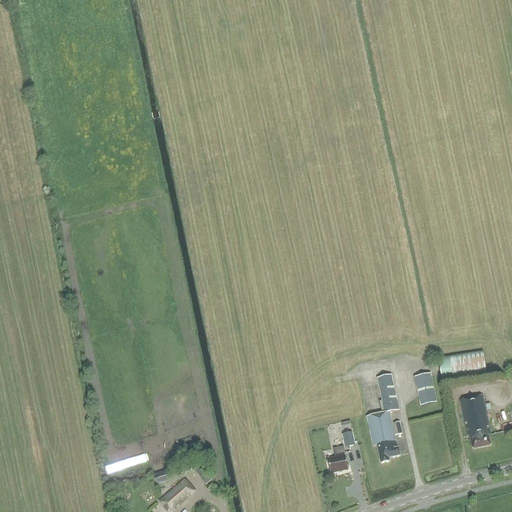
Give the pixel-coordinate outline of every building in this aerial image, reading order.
[(486,372),(483,351),(439,357),(442,379),(486,372)] [(437,403),(431,374),(414,378),(420,407),(437,403)] [(388,458),(400,456),(398,449),(397,449),(389,413),(399,411),(391,376),(378,378),(385,414),(367,418),(373,447),(378,446),(381,464),(389,462),(388,458)] [(473,449),(490,446),(488,436),(490,436),(482,397),(461,401),(468,437),(470,436),(473,449)] [(350,421),(342,423),(343,429),(351,428),(350,421)] [(344,448),(355,446),(352,433),(342,435),(344,448)] [(331,474),(348,470),(345,454),(335,456),(336,459),(328,460),(331,474)] [(206,484),(212,480),(201,465),(195,469),(206,484)] [(153,474),(155,484),(167,481),(165,471),(153,474)] [(158,503),(166,511),(173,511),(196,492),(185,479),(158,503)]
